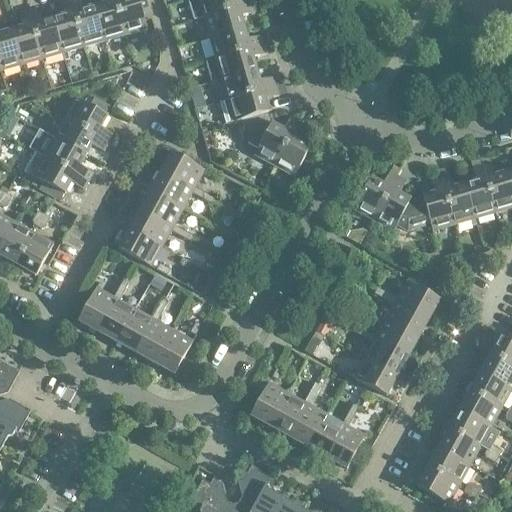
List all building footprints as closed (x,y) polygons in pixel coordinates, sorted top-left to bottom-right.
[(66,16),(54,20),(64,54),(85,48),(71,0),(69,0),(62,2),(66,16)] [(80,0),(71,0),(85,48),(106,42),(96,7),(84,11),(80,0)] [(115,0),(106,0),(107,4),(96,7),(106,42),(126,36),(115,0)] [(115,0),(126,36),(148,30),(139,0),(115,0)] [(189,0),(188,0),(194,21),(205,18),(254,4),(252,0),(189,0)] [(254,4),(205,18),(210,39),(246,29),(242,17),(256,13),(254,4)] [(39,9),(29,12),(43,60),(64,54),(54,20),(43,23),(39,9)] [(24,28),(13,31),(23,66),(43,60),(29,12),(20,14),(24,28)] [(246,29),(210,39),(216,60),(266,46),(263,36),(249,40),(246,29)] [(0,30),(0,65),(2,72),(23,66),(13,31),(1,35),(0,30)] [(266,46),(216,60),(206,63),(212,83),(222,80),(258,70),(254,59),(268,55),(266,46)] [(258,70),(222,80),(228,101),(278,87),(275,78),(261,82),(258,70)] [(228,101),(218,104),(225,126),(242,121),(270,112),(266,101),(281,96),(278,87),(228,101)] [(77,100),(66,120),(110,144),(115,136),(102,129),(108,117),(77,100)] [(273,125),(270,112),(242,121),(249,145),(259,150),(255,156),(275,167),(300,123),(291,118),(284,131),(273,125)] [(66,120),(56,139),(87,156),(93,146),(106,153),(110,144),(66,120)] [(300,123),(275,167),(295,178),(312,146),(301,140),(308,127),(300,123)] [(39,131),(29,149),(37,153),(90,182),(95,174),(82,166),(87,156),(56,139),(55,140),(39,131)] [(37,153),(28,170),(25,176),(33,180),(34,177),(45,183),(41,190),(61,202),(65,194),(66,195),(72,184),(85,191),(90,182),(37,153)] [(204,172),(171,154),(160,173),(193,191),(192,194),(201,200),(204,194),(195,189),(204,172)] [(492,163),(483,165),(497,214),(511,209),(511,188),(507,173),(496,177),(492,163)] [(477,182),(466,185),(476,220),(497,214),(483,165),(473,168),(477,182)] [(355,211),(375,222),(399,177),(391,172),(383,186),(372,180),(355,211)] [(193,191),(160,173),(150,192),(183,210),(192,194),(193,191)] [(451,175),(441,178),(455,226),(476,220),(466,185),(455,189),(451,175)] [(399,177),(375,222),(394,233),(398,226),(409,232),(431,225),(424,198),(412,201),(401,195),(408,182),(399,177)] [(424,198),(431,225),(433,232),(455,226),(441,178),(432,180),(436,194),(424,198)] [(238,186),(226,179),(221,181),(224,191),(238,186)] [(150,192),(139,211),(172,229),(171,232),(180,238),(184,232),(174,226),(183,210),(150,192)] [(204,194),(201,200),(211,205),(214,199),(204,194)] [(7,196),(0,208),(3,210),(6,208),(12,199),(7,196)] [(139,211),(129,230),(162,248),(171,232),(172,229),(139,211)] [(45,217),(38,229),(41,230),(44,229),(49,219),(52,215),(47,212),(44,216),(45,217)] [(37,213),(32,222),(33,226),(38,229),(45,217),(44,216),(37,213)] [(0,214),(0,253),(16,224),(0,214)] [(244,223),(234,218),(227,229),(238,235),(244,223)] [(16,224),(0,253),(0,255),(9,261),(7,266),(15,271),(35,234),(16,224)] [(129,230),(118,250),(151,268),(162,248),(129,230)] [(184,232),(180,238),(190,243),(194,237),(184,232)] [(35,234),(15,271),(23,275),(26,271),(37,277),(55,245),(35,234)] [(439,253),(426,256),(430,268),(442,265),(439,253)] [(170,271),(160,265),(157,271),(167,277),(170,271)] [(210,279),(199,273),(190,290),(200,295),(210,279)] [(164,282),(154,277),(149,287),(159,293),(164,282)] [(124,279),(118,289),(124,292),(130,282),(124,279)] [(406,283),(397,300),(395,303),(429,321),(439,301),(406,283)] [(78,323),(98,333),(116,300),(119,302),(124,292),(118,289),(113,299),(96,289),(78,323)] [(387,294),(378,289),(374,295),(384,300),(387,294)] [(395,303),(397,300),(387,294),(384,300),(394,306),(385,322),(418,340),(429,321),(395,303)] [(116,300),(98,333),(117,344),(135,311),(119,302),(116,300)] [(156,310),(162,313),(168,303),(162,300),(156,310)] [(135,311),(117,344),(136,354),(154,321),(157,323),(162,313),(156,310),(151,320),(135,311)] [(333,325),(323,319),(315,332),(326,338),(333,325)] [(154,321),(136,354),(155,365),(173,332),(157,323),(154,321)] [(385,322),(376,338),(375,341),(408,359),(418,340),(385,322)] [(195,323),(190,333),(196,337),(201,327),(195,323)] [(367,332),(357,327),(353,333),(363,338),(367,332)] [(487,352),(511,365),(511,330),(508,338),(502,335),(496,346),(491,344),(487,352)] [(173,332),(155,365),(174,376),(193,342),(173,332)] [(367,332),(363,338),(373,344),(364,359),(397,378),(408,359),(375,341),(376,338),(367,332)] [(315,333),(305,353),(313,357),(319,347),(324,338),(315,333)] [(511,365),(487,352),(482,360),(487,363),(481,373),(511,390),(511,365)] [(364,359),(353,379),(386,398),(397,378),(364,359)] [(0,381),(11,387),(19,373),(0,362),(0,381)] [(283,372),(277,368),(271,379),(277,382),(283,372)] [(471,381),(466,390),(503,410),(511,392),(511,390),(481,373),(475,384),(471,381)] [(11,387),(0,381),(0,397),(7,395),(11,387)] [(250,417),(270,428),(288,395),(268,384),(250,417)] [(315,397),(321,387),(315,384),(309,394),(315,397)] [(466,400),(460,411),(492,429),(503,410),(466,390),(462,398),(466,400)] [(288,395),(270,428),(289,439),(307,405),(310,407),(315,397),(309,394),(304,404),(288,395)] [(0,422),(4,425),(16,404),(9,401),(0,403),(0,422)] [(4,425),(16,431),(19,433),(30,412),(16,404),(4,425)] [(307,405),(289,439),(308,449),(326,416),(310,407),(307,405)] [(353,418),(359,408),(353,405),(347,415),(353,418)] [(449,419),(445,428),(482,448),(492,429),(460,411),(454,422),(449,419)] [(326,416),(308,449),(327,459),(345,426),(348,428),(353,418),(347,415),(342,425),(326,416)] [(16,431),(4,425),(0,422),(0,446),(2,448),(7,439),(12,437),(16,431)] [(345,426),(327,459),(346,470),(365,437),(348,428),(345,426)] [(440,436),(445,438),(439,449),(471,467),(482,448),(445,428),(440,436)] [(486,452),(498,459),(502,453),(492,447),(488,448),(486,452)] [(471,467),(439,449),(433,460),(429,457),(424,466),(461,486),(471,467)] [(498,459),(486,452),(484,456),(485,459),(495,465),(498,459)] [(461,486),(424,466),(420,474),(424,476),(418,488),(450,505),(461,486)] [(247,475),(241,472),(236,481),(242,499),(238,505),(240,511),(253,511),(267,487),(271,479),(251,467),(247,475)] [(191,502),(202,508),(209,511),(234,511),(233,506),(227,503),(221,484),(212,480),(209,486),(202,481),(191,502)] [(465,489),(477,496),(481,490),(471,485),(467,486),(465,489)] [(267,487),(253,511),(277,511),(283,501),(273,495),(271,490),(267,487)] [(465,489),(463,493),(464,497),(474,502),(477,496),(465,489)] [(283,501),(277,511),(303,511),(304,511),(306,508),(297,504),(292,506),(283,501)]
